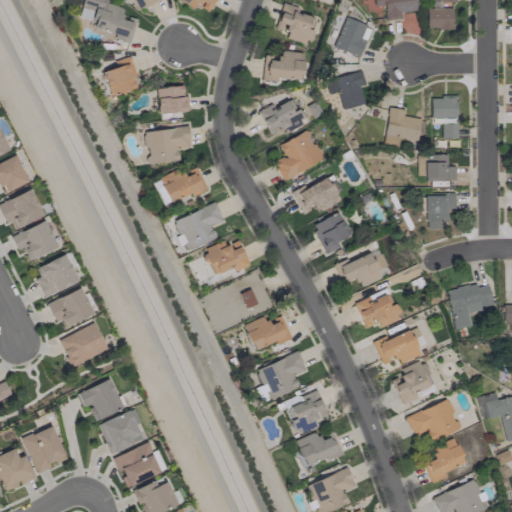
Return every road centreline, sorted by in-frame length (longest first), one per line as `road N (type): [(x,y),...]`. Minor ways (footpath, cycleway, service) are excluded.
road 1 (residential): [(400,511),(377,439),(320,316),(227,150),(221,106),(252,0)]
road 2 (residential): [(486,0),(487,248)]
